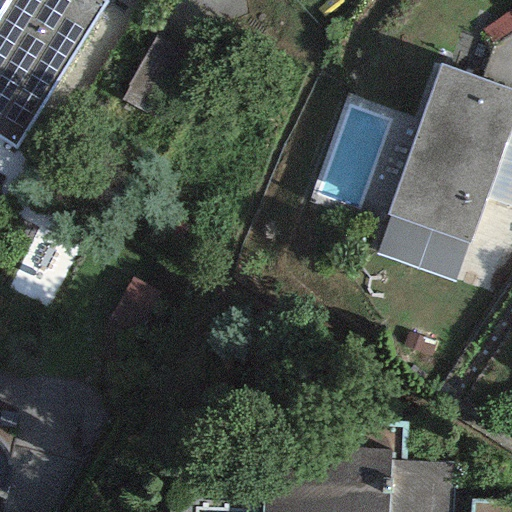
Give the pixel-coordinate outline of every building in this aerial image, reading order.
[(0,137),(15,147),(107,0),(106,0),(6,0),(0,10),(0,137)] [(158,121),(197,54),(161,32),(121,99),(158,121)] [(511,91),(437,65),(383,216),(390,218),(467,247),(483,200),(511,120),(511,91)] [(511,120),(483,200),(511,208),(511,120)] [(453,284),(467,247),(390,218),(376,255),(453,284)] [(451,511),(454,465),(401,461),(403,427),(333,422),(331,449),(264,445),(259,511),(451,511)] [(511,511),(511,503),(469,501),(468,511),(511,511)]
